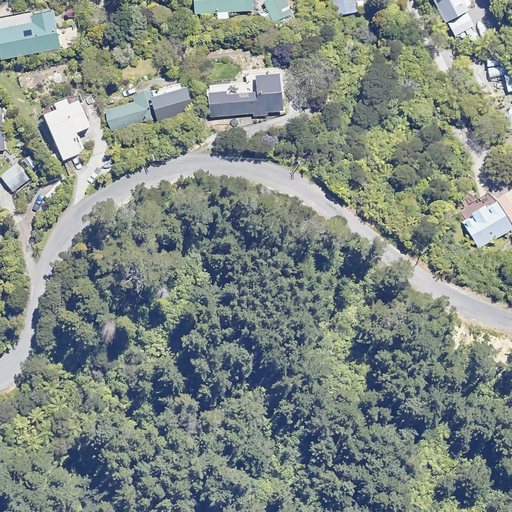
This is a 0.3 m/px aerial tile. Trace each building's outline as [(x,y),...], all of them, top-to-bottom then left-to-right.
[(251,11),(249,0),(191,0),(193,15),(216,12),(217,20),(229,19),(228,13),(251,11)] [(290,15),(283,0),(267,0),(263,2),(272,23),(290,15)] [(358,12),(354,0),(333,0),(338,17),(358,12)] [(465,10),(466,10),(461,0),(429,0),(442,23),(445,21),(453,37),(473,27),(465,10)] [(0,59),(57,49),(50,12),(28,16),(27,14),(0,18),(0,59)] [(495,19),(477,23),(480,35),(497,31),(495,19)] [(280,111),(275,72),(244,75),(245,82),(204,86),(207,118),(252,113),(252,117),(265,115),(265,113),(280,111)] [(192,112),(182,82),(132,97),(134,102),(104,111),(112,137),(192,112)] [(86,127),(71,95),(36,111),(58,161),(76,153),(67,135),(86,127)] [(322,117),(318,104),(304,110),(308,122),(322,117)] [(36,165),(30,155),(22,160),(29,170),(36,165)] [(24,182),(12,166),(0,175),(0,178),(11,192),(24,182)] [(48,195),(42,190),(29,204),(36,210),(48,195)] [(509,229),(489,199),(469,213),(470,215),(460,222),(479,249),(509,229)]
